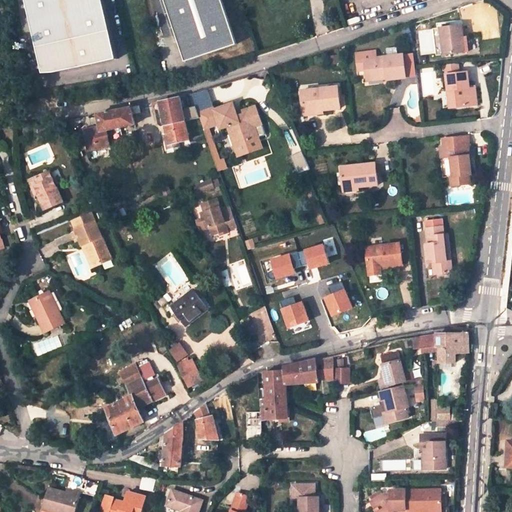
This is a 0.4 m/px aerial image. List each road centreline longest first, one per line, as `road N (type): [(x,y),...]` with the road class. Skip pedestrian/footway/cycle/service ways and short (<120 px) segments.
road 1 (residential): [(73,110),(202,85),(461,0)]
road 2 (residential): [(36,456),(108,457),(223,378),(371,336)]
road 3 (tertiary): [(507,123),(488,304)]
road 4 (tertiary): [(483,334),(467,511)]
road 5 (residential): [(369,139),(507,123)]
